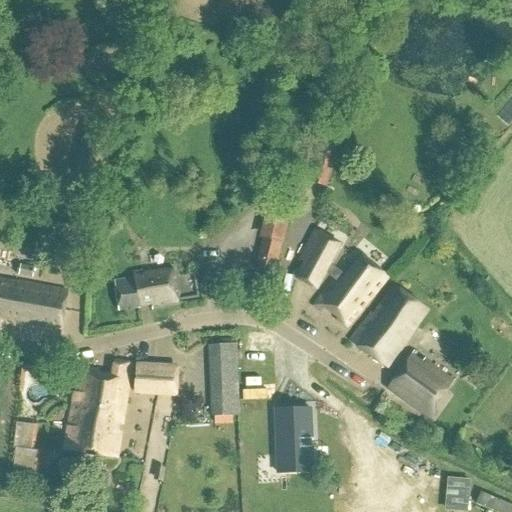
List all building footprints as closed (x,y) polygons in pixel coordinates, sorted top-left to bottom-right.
[(222,0),(217,17),(237,23),(244,0),(222,0)] [(85,126),(72,178),(96,185),(100,170),(102,171),(109,146),(107,145),(110,133),(85,126)] [(327,189),(341,140),(323,135),(309,184),(327,189)] [(67,247),(72,213),(51,211),(47,245),(67,247)] [(275,277),(283,243),(262,238),(254,272),(275,277)] [(386,279),(360,259),(346,278),(340,273),(315,305),(347,330),(386,279)] [(20,268),(18,276),(32,280),(34,271),(20,268)] [(179,306),(174,269),(155,271),(155,277),(114,282),(118,312),(138,309),(138,305),(153,303),(154,309),(179,306)] [(0,324),(53,335),(61,293),(4,282),(0,281),(0,324)] [(385,367),(427,312),(395,287),(372,316),(370,315),(350,341),(385,367)] [(210,393),(239,392),(237,345),(208,346),(210,393)] [(434,422),(453,395),(448,392),(456,380),(414,351),(387,388),(434,422)] [(177,399),(179,366),(135,364),(134,396),(177,399)] [(122,386),(126,366),(110,365),(107,380),(96,377),(97,373),(78,370),(63,450),(110,459),(124,387),(122,386)] [(114,440),(125,442),(132,404),(121,402),(114,440)] [(276,475),(311,474),(310,424),(315,424),(315,411),(275,412),(276,475)] [(173,468),(188,463),(184,452),(170,457),(173,468)] [(432,482),(423,500),(444,510),(453,492),(432,482)]
